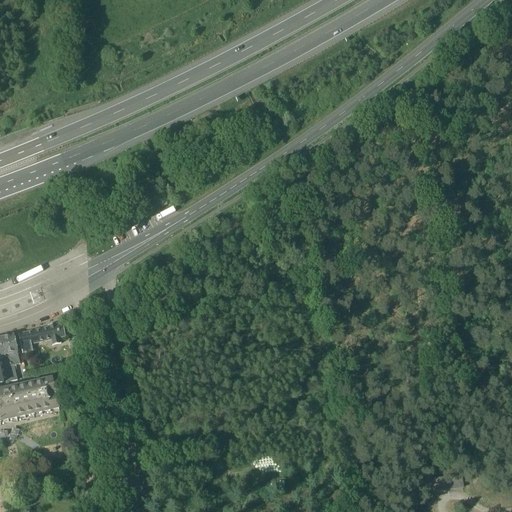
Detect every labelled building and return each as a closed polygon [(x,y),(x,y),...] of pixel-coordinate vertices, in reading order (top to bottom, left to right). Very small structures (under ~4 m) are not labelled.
[(80,244),(60,259),(64,263),(84,249),(80,244)] [(61,344),(60,338),(65,337),(66,337),(63,325),(62,325),(62,326),(57,327),(57,325),(48,327),(48,329),(19,336),(19,335),(23,354),(23,353),(32,351),(32,352),(33,352),(31,344),(51,340),(52,346),(61,344)] [(16,346),(14,337),(0,340),(0,422),(59,410),(52,380),(10,390),(9,383),(17,381),(14,366),(20,365),(17,353),(17,351),(18,350),(17,346),(16,346)] [(67,341),(69,349),(77,347),(75,339),(67,341)] [(282,477),(255,480),(256,489),(283,486),(282,477)] [(462,489),(460,478),(432,482),(434,493),(462,489)]
